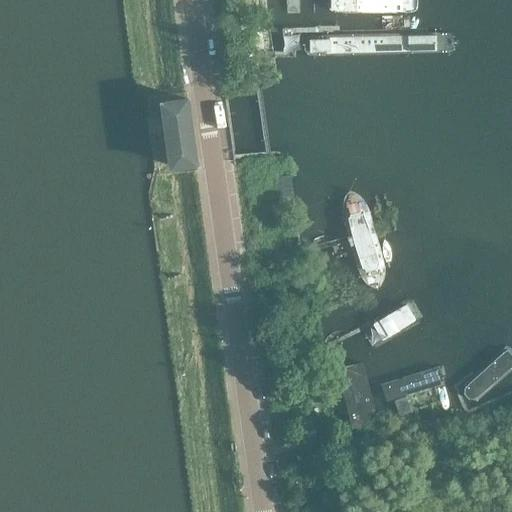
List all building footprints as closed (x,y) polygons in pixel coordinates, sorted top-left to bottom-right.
[(418,0),(327,0),(327,12),(419,10),(418,0)] [(457,33),(303,36),(304,57),(458,54),(457,33)] [(197,163),(188,99),(184,99),(164,102),(174,166),(194,163),(197,163)] [(343,207),(344,209),(359,270),(360,273),(361,275),(363,277),(364,279),(366,281),(368,283),(370,285),(373,286),(375,287),(377,288),(379,285),(381,283),(382,281),(384,278),(385,275),(385,272),(386,270),(386,267),(386,264),(386,261),(370,201),(369,199),(367,197),(365,195),(363,193),(361,191),(359,189),(357,188),(354,187),(352,186),(350,187),(348,189),(347,191),(346,193),(345,195),(344,197),(343,200),(343,202),(343,204),(343,207)] [(366,331),(375,349),(425,324),(416,306),(366,331)] [(465,388),(466,390),(466,391),(468,393),(469,395),(472,397),(473,397),(476,397),(478,396),(511,368),(511,350),(510,351),(508,351),(506,352),(504,354),(467,383),(466,385),(465,387),(465,388)] [(361,361),(336,367),(351,429),(377,423),(361,361)] [(394,398),(399,415),(442,403),(436,384),(430,386),(425,369),(395,378),(400,396),(394,398)]
